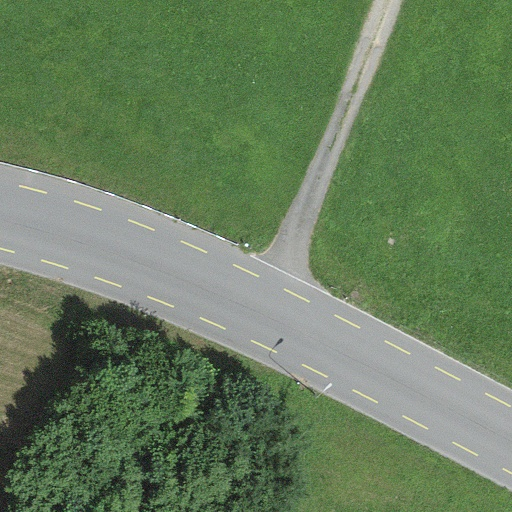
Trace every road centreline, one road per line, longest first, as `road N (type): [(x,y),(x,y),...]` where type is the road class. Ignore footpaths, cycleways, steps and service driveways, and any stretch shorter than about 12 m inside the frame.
road 1 (residential): [(247,306),(296,243),(383,0)]
road 2 (primary): [(511,443),(247,306)]
road 3 (primary): [(247,306),(0,217)]
